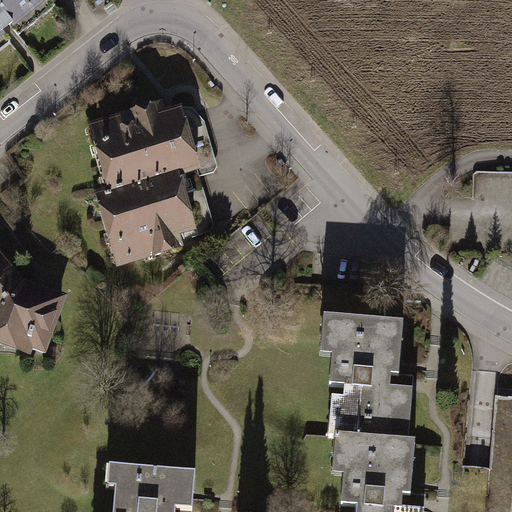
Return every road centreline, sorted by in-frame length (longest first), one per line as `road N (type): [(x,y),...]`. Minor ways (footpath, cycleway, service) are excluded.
road 1 (residential): [(511,338),(451,298),(387,238),(209,39),(189,22),(161,17)]
road 2 (residential): [(161,17),(135,25),(0,128)]
